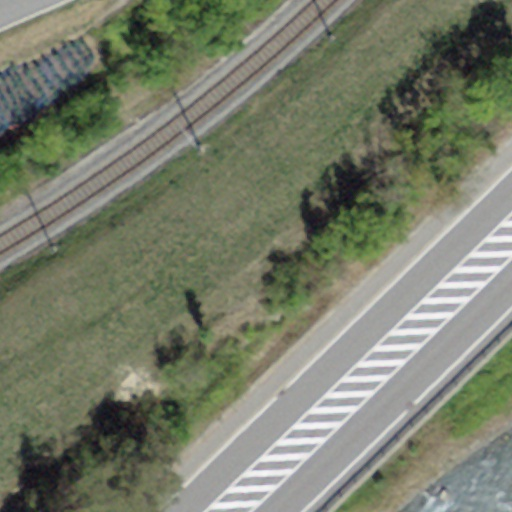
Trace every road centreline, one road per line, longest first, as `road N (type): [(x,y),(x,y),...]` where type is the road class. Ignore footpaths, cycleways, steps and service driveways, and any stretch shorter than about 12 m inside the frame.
road 1 (secondary): [(511,193),(179,511)]
road 2 (secondary): [(277,511),(511,281)]
